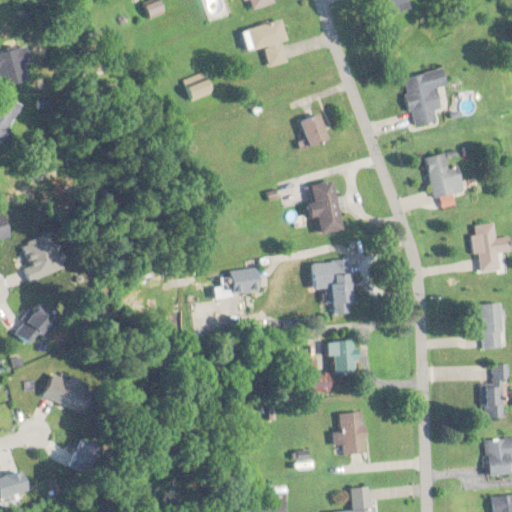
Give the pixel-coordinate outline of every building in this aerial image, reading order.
[(246,0),(249,9),(272,1),(271,0),(246,0)] [(369,0),(376,18),(406,8),(403,0),(369,0)] [(160,11),(158,5),(144,9),(146,16),(160,11)] [(243,28),(248,49),(262,46),(266,65),(283,61),(278,41),(283,40),(278,19),(243,28)] [(0,51),(0,86),(25,81),(21,64),(27,62),(23,46),(0,51)] [(409,126),(434,121),(430,106),(436,105),(432,88),(444,85),(440,69),(398,78),(409,126)] [(208,91),(202,77),(181,86),(187,100),(208,91)] [(17,102),(0,96),(0,140),(5,142),(17,102)] [(296,121),(305,147),(325,140),(316,114),(296,121)] [(422,158),(431,198),(461,190),(455,165),(445,167),(442,153),(422,158)] [(331,181),(308,185),(312,203),(306,204),(309,219),(314,218),(317,234),(340,230),(331,181)] [(496,269),(494,252),(508,251),(506,236),(492,238),(490,223),(471,225),(476,271),(496,269)] [(18,245),(27,266),(21,268),(27,282),(60,268),(45,233),(18,245)] [(347,260),(309,262),(310,288),(325,288),(326,305),(331,304),(331,313),(350,312),(347,260)] [(209,288),(210,297),(257,292),(254,267),(225,271),(226,276),(216,277),(217,287),(209,288)] [(50,317),(36,303),(10,330),(25,344),(50,317)] [(476,304),(477,349),(499,348),(498,303),(476,304)] [(324,342),(325,356),(330,356),(331,374),(352,373),(351,360),(353,360),(353,341),(324,342)] [(502,365),(490,365),(490,386),(479,386),(479,418),(502,418),(502,365)] [(79,413),(87,391),(76,387),(78,382),(49,371),(39,398),(79,413)] [(313,391),(323,389),(321,373),(310,375),(313,391)] [(339,455),(363,453),(360,412),(336,414),(338,432),(329,432),(331,446),(339,446),(339,455)] [(485,476),(508,474),(507,463),(511,462),(511,436),(482,439),(485,476)] [(96,449),(78,439),(63,465),(81,475),(96,449)] [(0,476),(0,497),(24,489),(18,471),(0,476)] [(368,511),(367,487),(347,488),(348,511),(329,511),(368,511)] [(511,511),(511,493),(489,496),(490,511),(511,511)]
